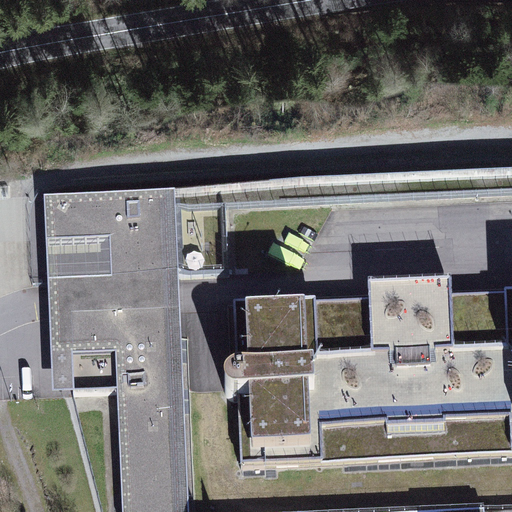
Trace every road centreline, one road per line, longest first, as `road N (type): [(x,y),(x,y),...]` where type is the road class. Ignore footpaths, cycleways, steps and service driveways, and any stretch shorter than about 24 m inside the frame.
road 1 (track): [(0,209),(41,180),(105,168),(511,136)]
road 2 (tertiary): [(0,53),(310,0)]
